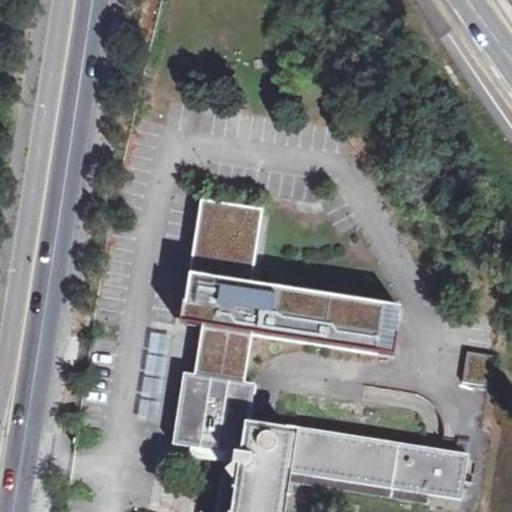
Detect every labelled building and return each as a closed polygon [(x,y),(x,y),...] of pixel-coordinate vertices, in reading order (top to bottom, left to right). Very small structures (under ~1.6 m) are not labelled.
[(201,327),(191,383),(178,381),(166,453),(227,464),(219,511),(278,511),(285,472),(293,473),(462,500),(465,481),(472,482),(474,465),(468,463),(468,455),(457,454),(242,420),(248,392),(239,391),(248,335),(374,354),(381,306),(239,283),(242,268),(250,269),(259,210),(197,200),(188,259),(196,260),(193,276),(185,275),(178,323),(201,327)] [(397,308),(381,306),(374,354),(389,357),(397,308)] [(173,340),(146,336),(131,424),(157,429),(173,340)] [(489,356),(463,352),(458,382),(484,386),(489,356)] [(457,454),(468,455),(471,442),(459,441),(457,454)] [(462,500),(293,473),(292,483),(435,506),(460,510),(462,500)]
